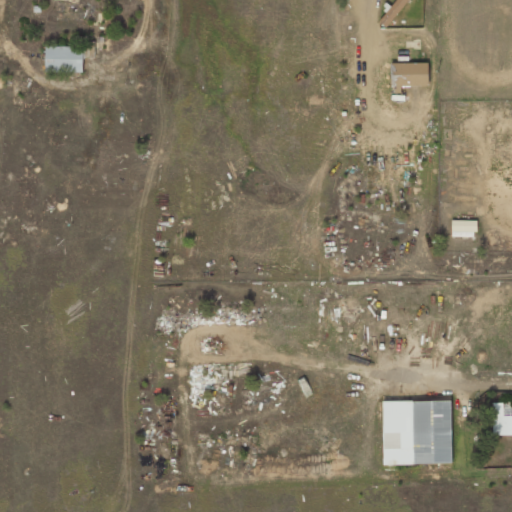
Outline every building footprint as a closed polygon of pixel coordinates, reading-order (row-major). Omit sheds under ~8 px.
[(408,0),(395,0),(379,21),(386,27),(408,0)] [(45,72),(83,72),(83,46),(45,46),(45,72)] [(401,86),(429,85),(428,62),(391,63),(392,93),(401,93),(401,86)] [(476,237),(476,220),(451,220),(451,236),(476,237)] [(382,402),(383,465),(451,463),(450,400),(382,402)] [(511,402),(491,403),(492,436),(511,435),(511,402)]
